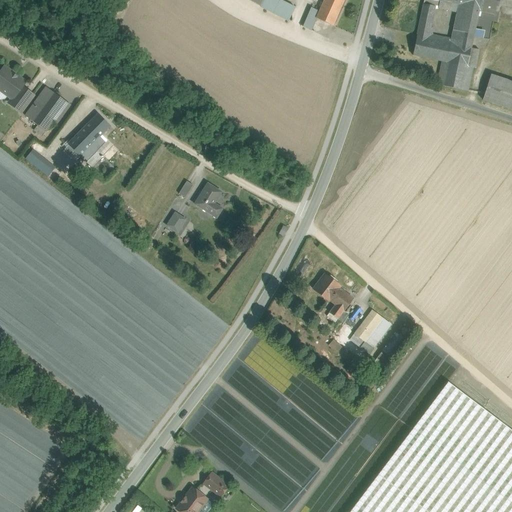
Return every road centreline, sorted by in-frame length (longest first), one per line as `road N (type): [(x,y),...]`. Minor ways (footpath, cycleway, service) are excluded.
road 1 (tertiary): [(360,71),(310,213),(259,310),(109,511)]
road 2 (track): [(0,42),(277,202),(310,213)]
road 3 (track): [(511,403),(304,227)]
road 4 (unclassified): [(511,118),(360,71)]
